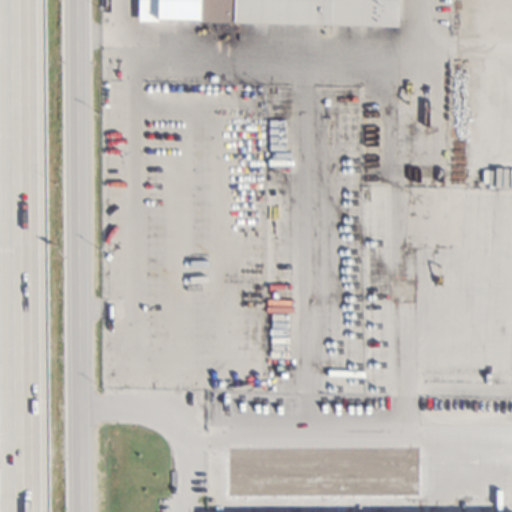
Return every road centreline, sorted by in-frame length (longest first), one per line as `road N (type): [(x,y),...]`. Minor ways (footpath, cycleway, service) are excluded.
road 1 (tertiary): [(81,511),(74,0)]
road 2 (motorway): [(16,511),(15,0)]
